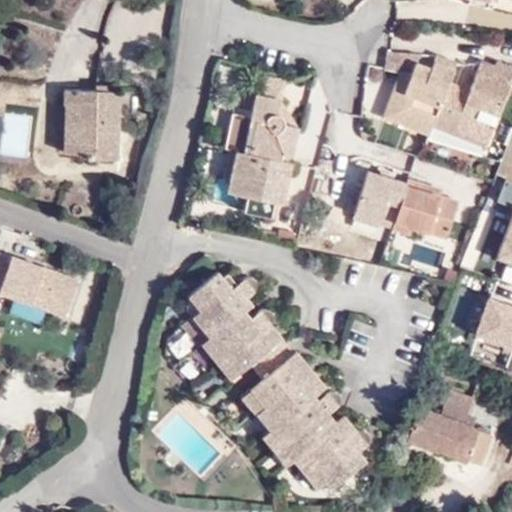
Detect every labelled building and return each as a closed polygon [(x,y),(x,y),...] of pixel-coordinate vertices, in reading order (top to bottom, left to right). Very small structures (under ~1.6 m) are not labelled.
[(511,0),(464,0),(463,4),(484,10),(486,0),(511,0)] [(397,122),(424,135),(430,121),(441,93),(445,82),(454,63),(433,57),(429,68),(414,62),(418,53),(389,47),(386,63),(399,68),(409,73),(402,88),(392,85),(385,103),(403,109),(397,122)] [(464,103),(441,93),(430,121),(452,129),(455,120),(485,132),(511,70),(492,63),(489,67),(479,62),(464,90),(467,92),(464,103)] [(409,73),(399,68),(392,85),(402,88),(409,73)] [(259,75),(255,92),(281,98),(285,80),(259,75)] [(464,90),(445,82),(441,93),(464,103),(467,92),(464,90)] [(224,180),(251,186),(249,196),(272,201),(277,203),(290,159),(279,157),(279,149),(291,151),(298,119),(283,99),(281,98),(255,92),(249,117),(256,119),(247,152),(231,148),(224,180)] [(62,94),(62,103),(116,122),(118,97),(62,94)] [(116,122),(62,103),(61,109),(71,110),(67,160),(115,161),(116,122)] [(403,109),(385,103),(380,115),(397,122),(403,109)] [(231,113),(224,146),(231,148),(247,152),(256,119),(249,117),(231,113)] [(4,114),(0,150),(0,154),(26,157),(30,117),(4,114)] [(424,135),(423,138),(476,156),(485,132),(455,120),(452,129),(430,121),(424,135)] [(461,205),(368,173),(353,217),(446,250),(461,205)] [(267,217),(272,201),(249,196),(244,210),(267,217)] [(511,222),(497,260),(511,266),(511,222)] [(0,252),(0,291),(64,315),(76,281),(0,252)] [(212,338),(242,375),(247,371),(278,345),(267,331),(256,318),(251,322),(240,309),(242,307),(229,291),(214,275),(183,301),(195,317),(202,313),(218,333),(212,338)] [(229,291),(242,307),(254,298),(241,283),(229,291)] [(511,305),(491,297),(475,339),(511,352),(511,305)] [(281,320),(270,307),(256,318),(267,331),(281,320)] [(195,317),(189,323),(204,343),(212,338),(218,333),(202,313),(195,317)] [(242,375),(212,338),(204,343),(197,350),(227,388),(242,375)] [(247,371),(259,385),(290,359),(278,345),(247,371)] [(293,356),(290,359),(259,385),(238,403),(263,434),(272,427),(295,456),(285,464),(308,492),(315,486),(353,455),(363,447),(351,434),(340,421),(332,427),(326,419),(315,407),(326,396),(310,379),(293,356)] [(438,417),(415,411),(406,441),(476,463),(487,430),(460,420),(466,398),(447,392),(438,417)] [(326,396),(315,407),(326,419),(339,409),(341,403),(337,396),(331,394),(326,396)] [(365,424),(351,434),(363,447),(375,437),(365,424)] [(295,456),(272,427),(263,434),(256,441),(279,469),(285,464),(295,456)] [(496,458),(484,454),(481,463),(493,467),(496,458)] [(362,466),(353,455),(315,486),(326,497),(362,466)] [(489,478),(474,473),(470,486),(485,491),(489,478)]
